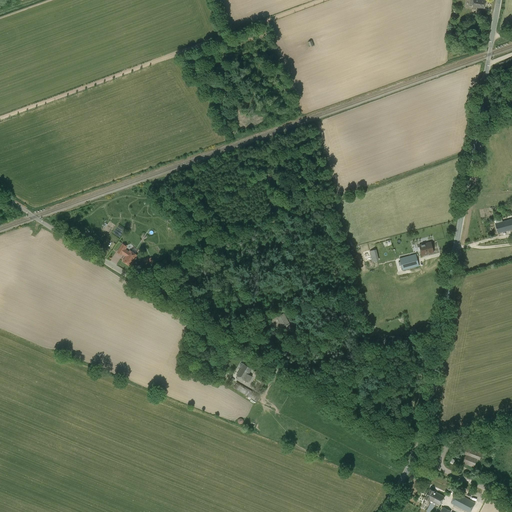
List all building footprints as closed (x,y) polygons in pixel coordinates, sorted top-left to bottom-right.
[(485,1),(481,0),(470,0),(469,6),(473,7),(484,9),(485,1)] [(511,222),(511,219),(495,224),(498,233),(511,229),(511,222)] [(422,256),(434,252),(431,242),(419,245),(422,256)] [(137,255),(130,251),(130,252),(126,249),(128,247),(123,243),(117,252),(122,255),(123,254),(126,256),(123,261),(130,266),(137,255)] [(375,251),(382,248),(381,245),(368,248),(372,260),(377,258),(375,251)] [(419,266),(416,254),(400,258),(403,270),(419,266)] [(237,375),(238,376),(236,379),(242,383),(244,379),(248,382),(252,376),(249,374),(252,369),(243,364),(244,364),(242,363),(240,366),(242,367),(237,375)] [(257,394),(237,382),(234,388),(254,400),(257,394)] [(463,454),(466,455),(463,463),(474,468),(477,459),(480,460),(484,449),(467,443),(463,454)] [(425,498),(423,504),(428,506),(430,502),(431,502),(426,511),(428,511),(431,511),(435,503),(440,506),(445,496),(430,489),(425,498)] [(451,503),(467,511),(470,511),(475,503),(457,493),(451,503)]
